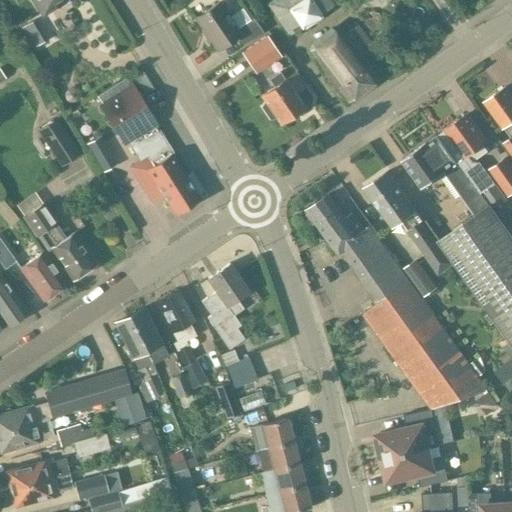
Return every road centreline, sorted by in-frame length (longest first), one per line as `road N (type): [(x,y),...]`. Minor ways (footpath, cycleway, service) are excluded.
road 1 (tertiary): [(354,511),(305,337),(252,200)]
road 2 (tertiary): [(252,200),(511,15)]
road 3 (residential): [(0,366),(252,200)]
road 4 (tertiary): [(252,200),(131,0)]
